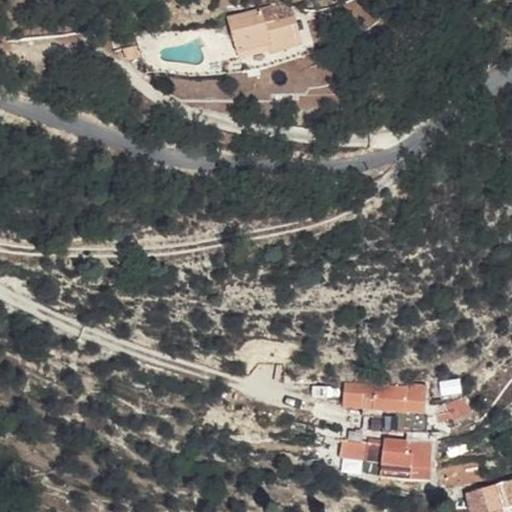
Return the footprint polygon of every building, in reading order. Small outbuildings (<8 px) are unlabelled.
[(294,0),(291,0),(230,12),(237,48),(266,42),(268,50),(269,54),(305,47),(298,15),(294,0)] [(266,42),(237,48),(238,57),(268,50),(266,42)] [(412,408),(423,408),(424,380),(401,378),(400,383),(341,378),(340,397),(368,400),(369,406),(405,408),(412,408)] [(412,408),(405,408),(405,414),(403,432),(409,432),(412,408)] [(380,430),(403,432),(405,414),(383,412),(380,430)] [(407,440),(408,444),(409,477),(430,481),(431,475),(431,456),(431,438),(407,440)] [(362,471),(409,477),(408,444),(383,443),(382,448),(365,447),(363,462),(362,471)] [(348,445),(347,461),(363,462),(365,447),(348,445)] [(346,469),(362,471),(363,462),(347,461),(346,469)] [(511,511),(511,486),(501,488),(504,511),(511,511)] [(504,511),(501,488),(475,490),(476,504),(476,511),(504,511)] [(453,511),(454,506),(415,499),(411,511),(453,511)]
